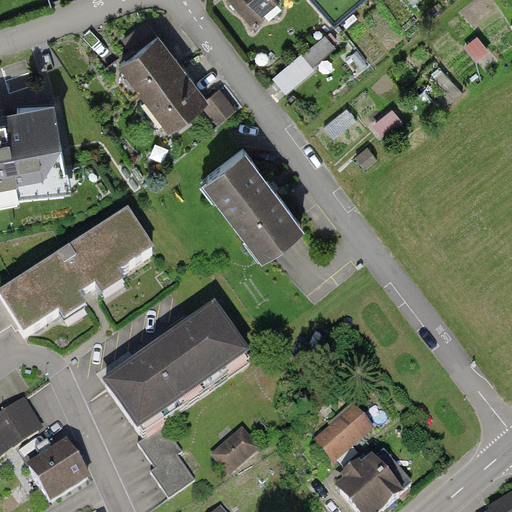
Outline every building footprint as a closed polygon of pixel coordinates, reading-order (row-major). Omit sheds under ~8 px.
[(243,0),(256,15),(274,0),(243,0)] [(163,32),(124,61),(171,125),(210,96),(163,32)] [(274,68),(284,85),(345,49),(335,32),(274,68)] [(222,121),(242,106),(226,85),(206,99),(222,121)] [(70,108),(0,120),(0,210),(85,196),(70,108)] [(249,146),(206,178),(263,255),(307,222),(249,146)] [(163,254),(133,211),(0,300),(0,341),(19,328),(29,344),(66,320),(72,328),(97,311),(92,302),(101,296),(106,304),(132,285),(128,278),(163,254)] [(223,312),(107,390),(141,441),(257,362),(223,312)] [(0,464),(49,432),(28,401),(0,420),(0,464)] [(376,430),(358,409),(319,443),(337,464),(376,430)] [(166,424),(141,441),(178,496),(203,480),(166,424)] [(246,428),(212,456),(230,477),(263,449),(246,428)] [(77,443),(29,475),(53,510),(100,478),(77,443)] [(385,459),(340,497),(352,511),(388,511),(413,491),(385,459)]
